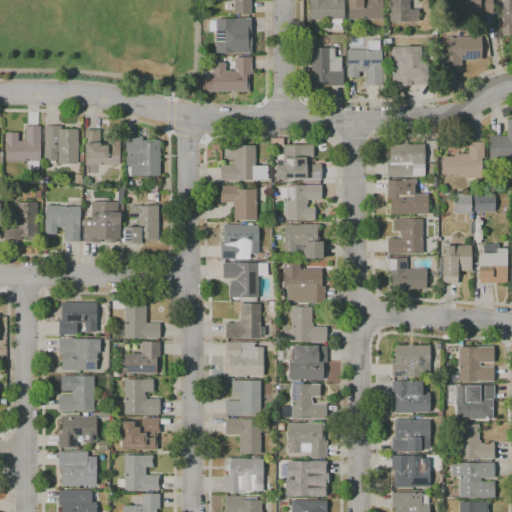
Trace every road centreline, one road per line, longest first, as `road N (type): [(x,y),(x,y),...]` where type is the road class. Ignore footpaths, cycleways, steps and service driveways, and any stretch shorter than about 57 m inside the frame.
road 1 (residential): [(511,84),(442,117),(332,119),(188,118),(121,100),(0,93)]
road 2 (residential): [(354,118),(358,511)]
road 3 (residential): [(26,274),(25,511)]
road 4 (residential): [(191,280),(192,511)]
road 5 (residential): [(191,280),(0,273)]
road 6 (residential): [(188,118),(191,280)]
road 7 (residential): [(511,320),(358,312)]
